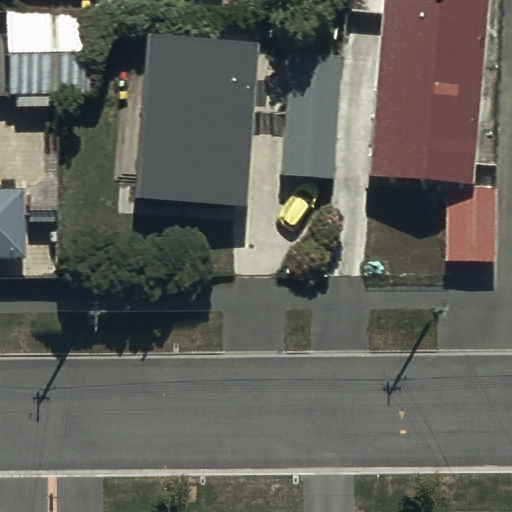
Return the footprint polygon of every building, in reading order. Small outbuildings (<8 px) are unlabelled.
[(491,0),(420,0),(419,17),(384,14),(366,189),(451,198),(445,262),(487,266),(493,198),(472,195),(491,0)] [(90,17),(4,18),(4,106),(90,106),(90,17)] [(253,60),(140,56),(134,221),(247,225),(253,60)] [(278,187),(327,193),(338,67),(288,63),(278,187)] [(0,273),(23,273),(21,204),(5,205),(4,190),(0,190),(0,273)]
